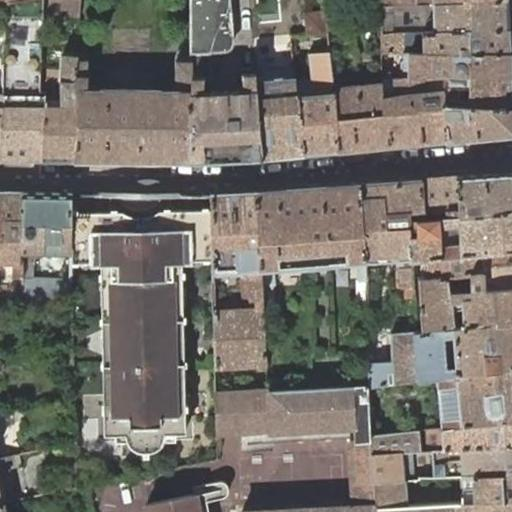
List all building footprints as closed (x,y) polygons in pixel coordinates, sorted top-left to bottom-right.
[(22,160),(44,160),(46,105),(47,99),(47,90),(40,90),(41,82),(44,13),(44,0),(0,0),(0,2),(8,1),(4,55),(3,75),(3,93),(1,160),(22,160)] [(44,0),(44,13),(79,15),(79,0),(44,0)] [(191,60),(191,76),(203,75),(204,91),(211,91),(209,50),(227,49),(228,49),(229,49),(230,48),(231,47),(232,46),(233,45),(233,44),(233,43),(234,42),(234,41),(230,0),(190,0),(191,46),(191,60)] [(508,10),(507,0),(499,0),(434,3),(424,4),(381,6),(381,12),(393,11),(393,26),(381,27),(381,34),(410,32),(424,31),(424,14),(434,14),(434,31),(509,28),(508,10)] [(327,32),(325,11),(304,12),(306,33),(327,32)] [(393,11),(381,12),(381,27),(393,26),(393,11)] [(510,37),(509,28),(434,31),(424,31),(424,52),(511,52),(510,37)] [(411,35),(410,32),(381,34),(381,52),(404,52),(404,38),(406,38),(411,35)] [(138,161),(190,161),(191,91),(191,76),(191,60),(191,46),(189,46),(188,46),(187,46),(185,47),(183,47),(182,48),(181,49),(180,50),(179,50),(179,51),(178,53),(178,54),(177,55),(176,56),(177,57),(176,59),(176,60),(176,91),(160,91),(160,88),(103,87),(102,89),(87,89),(88,58),(77,58),(76,80),(76,89),(77,124),(79,123),(76,161),(138,161)] [(298,95),(304,154),(319,153),(339,150),(333,92),(333,87),(331,74),(329,51),(308,53),(311,78),(313,94),(298,95)] [(511,61),(511,52),(424,52),(404,52),(381,52),(381,75),(382,78),(392,77),(441,73),(511,77),(511,61)] [(65,160),(76,161),(79,123),(77,124),(76,89),(76,80),(77,58),(77,55),(62,54),(61,81),(41,82),(40,90),(47,90),(47,99),(61,98),(62,105),(46,105),(44,160),(65,160)] [(191,91),(190,161),(230,160),(263,158),(256,81),(255,73),(254,56),(253,56),(252,56),(251,56),(250,57),(249,57),(248,58),(247,59),(246,60),(246,61),(245,62),(244,63),(244,65),(244,66),(243,68),(243,69),(243,70),(242,72),(243,73),(244,89),(211,91),(204,91),(203,75),(191,76),(191,91)] [(441,73),(392,77),(394,94),(383,95),(382,82),(339,86),(340,83),(339,74),(331,74),(333,87),(333,92),(339,150),(362,148),(391,146),(421,143),(447,141),(443,105),(441,73)] [(511,77),(441,73),(443,105),(511,106),(511,77)] [(256,81),(263,158),(283,156),(304,154),(298,95),(297,95),(295,80),(295,77),(256,81)] [(311,78),(295,80),(297,95),(298,95),(313,94),(311,78)] [(511,106),(443,105),(447,141),(482,138),(511,134),(511,106)] [(511,171),(457,176),(459,207),(447,208),(448,216),(511,209),(511,171)] [(436,177),(421,179),(424,209),(427,209),(447,208),(459,207),(457,176),(436,177)] [(388,181),(360,183),(365,259),(399,258),(399,267),(398,267),(400,287),(414,286),(413,278),(412,259),(412,257),(410,235),(410,228),(409,220),(409,211),(424,209),(421,179),(388,181)] [(306,187),(257,191),(261,268),(262,284),(274,283),(274,281),(273,266),(356,260),(357,276),(358,276),(366,276),(365,259),(360,183),(306,187)] [(1,190),(0,190),(0,262),(14,262),(13,276),(22,276),(23,262),(23,261),(23,251),(24,191),(1,190)] [(41,191),(24,191),(23,251),(23,261),(34,261),(34,251),(71,253),(72,191),(41,191)] [(225,192),(210,193),(211,221),(212,256),(213,270),(239,269),(247,268),(249,297),(254,297),(263,297),(262,284),(261,268),(257,191),(225,192)] [(210,208),(72,211),(71,253),(70,259),(98,258),(104,436),(129,435),(129,436),(129,437),(129,438),(130,438),(130,439),(130,441),(131,442),(131,443),(132,443),(132,444),(133,445),(133,446),(134,446),(135,447),(136,448),(137,448),(137,449),(138,449),(139,449),(139,450),(140,451),(140,450),(141,451),(142,451),(143,451),(144,451),(145,451),(146,451),(147,451),(148,451),(149,451),(150,451),(151,450),(152,450),(152,451),(153,450),(153,449),(154,449),(155,449),(156,448),(157,448),(157,447),(158,447),(158,446),(159,446),(159,445),(160,444),(161,443),(161,442),(162,441),(162,440),(162,439),(163,438),(163,437),(163,436),(163,435),(164,434),(163,434),(188,433),(182,256),(212,256),(211,221),(210,208)] [(428,218),(409,220),(410,228),(417,227),(418,234),(410,235),(412,257),(412,259),(421,258),(511,249),(511,209),(448,216),(428,218)] [(427,209),(424,209),(409,211),(409,220),(428,218),(427,209)] [(417,227),(410,228),(410,235),(418,234),(417,227)] [(511,249),(421,258),(423,277),(484,271),(483,264),(511,261),(511,249)] [(511,261),(483,264),(484,271),(485,288),(511,286),(511,261)] [(242,308),(214,309),(216,367),(266,364),(263,297),(254,297),(249,297),(247,268),(239,269),(242,308)] [(423,277),(418,277),(422,330),(511,319),(511,286),(485,288),(484,271),(423,277)] [(22,291),(22,302),(70,303),(70,292),(70,279),(23,278),(22,291)] [(417,331),(417,330),(415,330),(408,330),(408,331),(408,332),(408,333),(409,334),(410,334),(410,335),(411,335),(411,336),(412,336),(412,337),(413,337),(414,337),(414,342),(418,379),(419,379),(420,380),(438,377),(439,377),(447,375),(511,366),(511,319),(422,330),(417,331)] [(369,383),(369,385),(418,379),(414,342),(414,337),(413,337),(412,337),(412,336),(411,336),(411,335),(410,335),(410,334),(409,334),(408,333),(408,332),(408,331),(408,330),(392,332),(392,360),(368,361),(369,383)] [(73,368),(72,347),(60,350),(64,370),(73,368)] [(511,366),(447,375),(439,377),(440,383),(460,381),(463,414),(442,416),(443,427),(511,420),(511,366)] [(460,381),(440,383),(442,416),(463,414),(460,381)] [(217,390),(218,434),(271,431),(356,426),(356,440),(371,439),(370,434),(369,385),(369,383),(269,388),(268,387),(217,390)] [(429,433),(429,449),(445,449),(461,448),(511,444),(511,420),(443,427),(444,432),(429,433)] [(420,450),(419,429),(370,434),(371,439),(356,440),(350,440),(353,506),(241,511),(511,511),(511,500),(474,502),(461,502),(461,496),(453,496),(453,503),(433,504),(407,505),(405,479),(404,479),(374,480),(372,453),(402,451),(420,450)] [(429,449),(420,450),(402,451),(372,453),(374,480),(404,479),(405,479),(420,478),(420,477),(431,477),(459,476),(463,475),(473,474),(511,472),(511,444),(461,448),(445,449),(429,449)] [(463,475),(459,476),(461,496),(461,502),(474,502),(511,500),(511,472),(473,474),(463,475)] [(198,511),(195,494),(147,503),(148,511),(198,511)]
